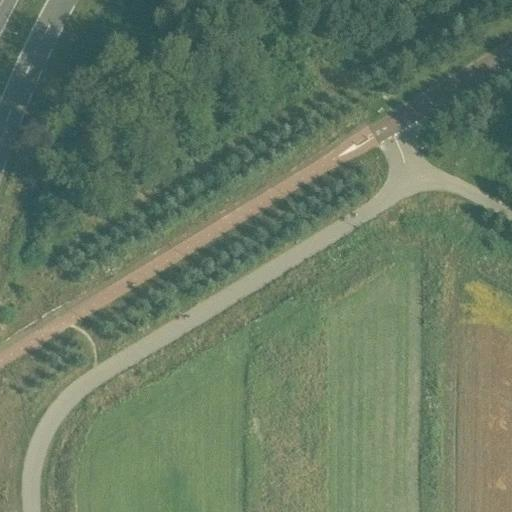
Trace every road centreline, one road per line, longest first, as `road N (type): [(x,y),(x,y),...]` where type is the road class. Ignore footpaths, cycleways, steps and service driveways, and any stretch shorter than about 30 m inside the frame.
road 1 (unclassified): [(32,511),(38,450),(71,397),(380,206),(410,175)]
road 2 (unclassified): [(410,175),(384,130),(511,53)]
road 3 (primary): [(0,147),(64,0)]
